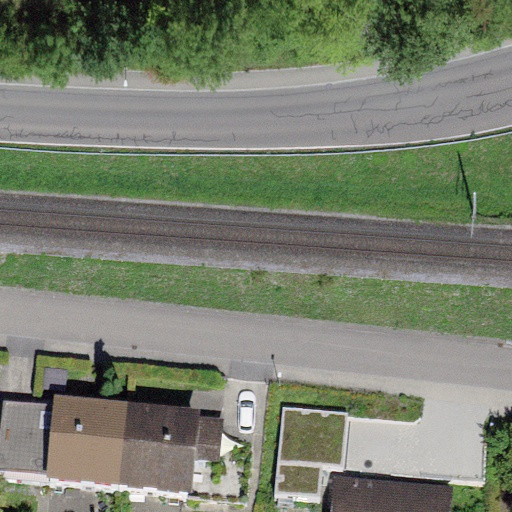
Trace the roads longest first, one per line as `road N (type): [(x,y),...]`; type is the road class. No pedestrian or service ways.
road 1 (unclassified): [(0,311),(511,369)]
road 2 (tertiary): [(0,112),(273,123),(455,104),(511,89)]
